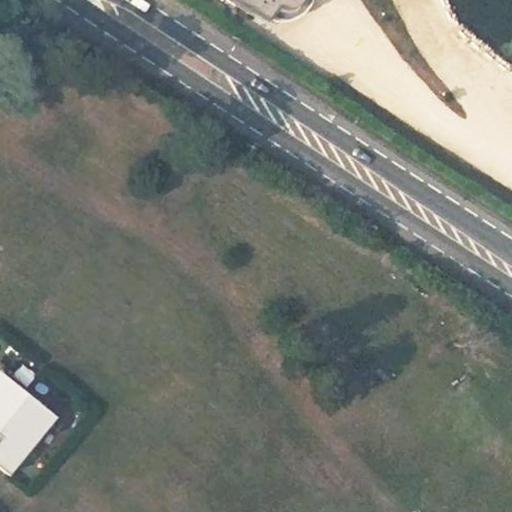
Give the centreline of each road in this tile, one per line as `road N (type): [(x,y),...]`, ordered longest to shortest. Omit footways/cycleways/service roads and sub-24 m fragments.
road 1 (primary): [(71,0),(236,111),(511,277)]
road 2 (primary): [(511,254),(132,0)]
